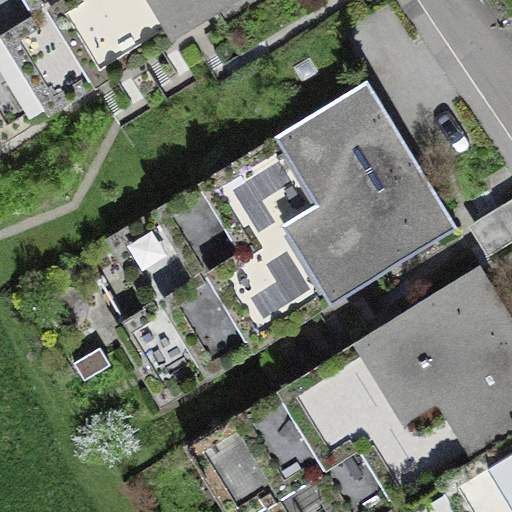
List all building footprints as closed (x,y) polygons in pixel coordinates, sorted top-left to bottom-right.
[(0,0),(0,130),(2,135),(124,61),(86,0),(0,0)] [(86,0),(124,61),(171,32),(151,0),(86,0)] [(151,0),(171,32),(217,5),(214,0),(151,0)] [(293,132),(376,268),(420,241),(415,233),(439,218),(428,200),(436,196),(369,86),(293,132)] [(246,160),(329,296),(376,268),(293,132),(246,160)] [(199,189),(281,325),(329,296),(246,160),(199,189)] [(160,398),(281,325),(199,189),(112,242),(159,320),(125,340),(160,398)] [(511,197),(477,217),(496,250),(511,241),(511,197)] [(406,318),(487,451),(511,436),(511,321),(498,299),(477,312),(460,285),(406,318)] [(484,453),(487,451),(406,318),(360,346),(441,479),(484,453)] [(437,482),(441,479),(360,346),(312,375),(393,509),(437,482)] [(387,511),(393,509),(312,375),(190,449),(225,507),(259,486),(275,511),(387,511)] [(484,453),(511,499),(511,436),(487,451),(484,453)] [(437,482),(455,511),(511,511),(511,499),(484,453),(441,479),(437,482)] [(455,511),(437,482),(393,509),(387,511),(455,511)]
